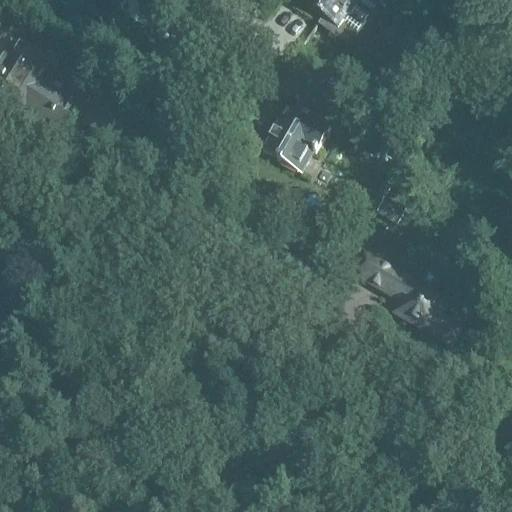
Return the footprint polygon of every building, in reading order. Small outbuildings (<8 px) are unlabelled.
[(62,0),(61,3),(69,8),(61,20),(78,31),(86,18),(108,32),(126,3),(122,0),(62,0)] [(372,0),(385,9),(391,0),(318,0),(311,11),(340,31),(362,0),(372,0)] [(53,70),(21,50),(11,44),(0,61),(0,98),(19,110),(22,105),(65,132),(82,105),(84,107),(88,106),(91,101),(86,98),(92,88),(56,65),(53,70)] [(250,80),(271,93),(279,79),(257,67),(250,80)] [(400,91),(379,125),(400,138),(421,104),(400,91)] [(288,115),(263,156),(297,177),(309,156),(316,160),(332,134),(305,118),(302,123),(288,115)] [(409,203),(391,194),(377,217),(397,227),(409,203)] [(492,221),(510,230),(511,227),(511,206),(501,202),(492,221)] [(384,240),(396,247),(402,236),(389,230),(384,240)] [(451,349),(458,337),(437,325),(447,306),(362,256),(350,275),(401,305),(395,316),(451,349)]
